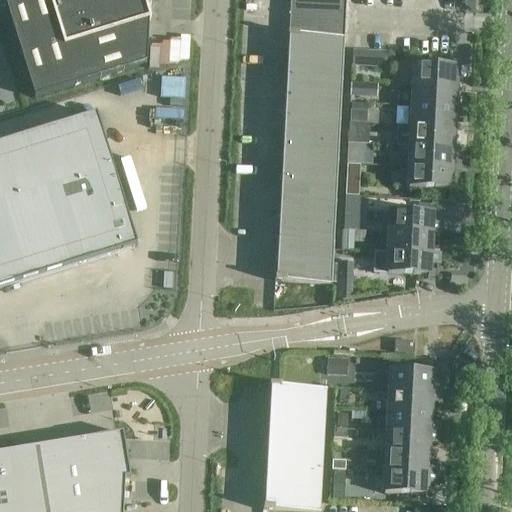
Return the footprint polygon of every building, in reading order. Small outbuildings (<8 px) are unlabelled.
[(150,23),(145,8),(149,7),(149,0),(31,0),(5,8),(33,100),(146,65),(148,23),(150,23)] [(344,40),(346,0),(344,0),(288,0),(287,37),(344,40)] [(286,58),(343,60),(344,40),(287,37),(286,58)] [(351,68),(374,69),(375,54),(352,52),(351,68)] [(284,78),(342,81),(343,60),(286,58),(284,78)] [(456,67),(454,67),(454,68),(414,66),(413,88),(454,90),(456,67)] [(283,99),(341,102),(342,81),(284,78),(283,99)] [(351,85),(351,98),(376,99),(376,86),(351,85)] [(453,110),(454,90),(413,88),(412,108),(453,110)] [(282,119),(340,122),(341,102),(283,99),(282,119)] [(452,131),(453,110),(412,108),(411,128),(452,131)] [(350,113),(349,125),(366,126),(366,114),(350,113)] [(0,290),(136,249),(95,117),(0,146),(0,290)] [(281,140),(338,143),(340,122),(282,119),(281,140)] [(451,151),(452,131),(411,128),(410,149),(451,151)] [(351,131),(350,145),(364,146),(365,132),(351,131)] [(280,160),(337,163),(338,143),(281,140),(280,160)] [(368,150),(347,149),(346,166),(367,167),(368,150)] [(450,171),(451,151),(410,149),(409,169),(450,171)] [(279,181),(336,184),(337,163),(280,160),(279,181)] [(409,169),(407,190),(448,193),(448,194),(449,194),(450,171),(409,169)] [(278,202),(335,205),(336,184),(279,181),(278,202)] [(346,198),(367,199),(367,182),(347,181),(346,198)] [(277,222),(334,225),(335,205),(278,202),(277,222)] [(388,235),(438,237),(439,226),(438,226),(438,227),(430,227),(431,214),(430,214),(430,216),(389,214),(388,235)] [(276,243),(333,246),(334,225),(277,222),(276,243)] [(355,233),(342,233),(342,253),(354,253),(355,233)] [(388,235),(387,255),(437,258),(437,257),(429,256),(430,238),(438,238),(438,237),(388,235)] [(275,263),(332,266),(333,246),(276,243),(275,263)] [(437,269),(437,258),(387,255),(386,276),(426,278),(426,280),(428,280),(428,267),(435,268),(435,269),(437,269)] [(350,289),(352,263),(336,262),(335,288),(350,289)] [(332,266),(275,263),(274,284),(331,287),(332,266)] [(413,344),(394,343),(394,355),(413,356),(413,344)] [(438,396),(439,384),(438,384),(438,386),(431,385),(431,372),(430,372),(430,374),(390,372),(388,393),(438,396)] [(326,391),(269,388),(267,410),(325,413),(326,391)] [(388,393),(387,414),(429,416),(429,405),(437,406),(437,407),(438,407),(438,396),(388,393)] [(323,434),(325,413),(267,410),(266,431),(323,434)] [(387,414),(386,434),(436,436),(437,425),(436,425),(436,427),(428,426),(429,416),(387,414)] [(322,455),(323,434),(266,431),(265,452),(322,455)] [(333,440),(346,441),(346,432),(333,432),(333,440)] [(386,434),(385,454),(427,456),(427,446),(435,446),(434,448),(436,448),(436,436),(386,434)] [(0,511),(121,511),(124,482),(129,481),(122,435),(94,440),(59,446),(51,447),(45,448),(0,455),(0,511)] [(321,476),(322,455),(265,452),(264,473),(321,476)] [(385,454),(384,475),(434,477),(435,466),(434,466),(433,467),(426,467),(427,456),(385,454)] [(345,464),(331,463),(331,472),(344,473),(345,464)] [(320,496),(321,476),(264,473),(263,493),(320,496)] [(384,475),(383,496),(423,498),(423,500),(425,500),(425,487),(432,487),(432,489),(434,489),(434,477),(384,475)] [(319,511),(320,496),(263,493),(262,511),(319,511)]
